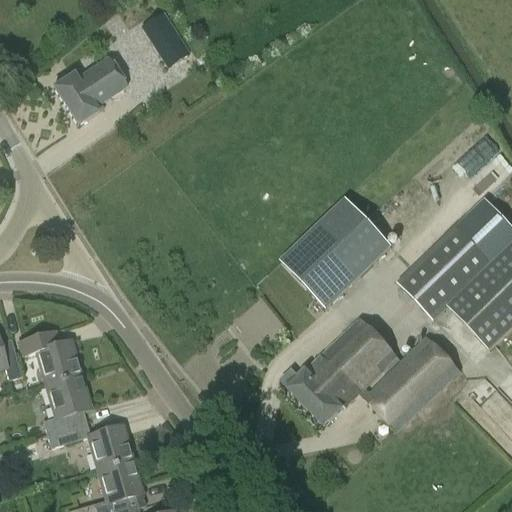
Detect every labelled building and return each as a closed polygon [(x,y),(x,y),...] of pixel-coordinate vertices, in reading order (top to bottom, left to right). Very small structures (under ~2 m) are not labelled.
[(189,59),(184,51),(163,19),(144,31),(170,71),(174,68),(189,59)] [(102,113),(100,109),(126,92),(106,62),(76,82),(73,77),(51,91),(76,129),(76,130),(77,129),(102,113)] [(489,138),(444,175),(455,189),(500,152),(489,138)] [(479,182),(489,193),(511,173),(511,168),(505,160),(479,182)] [(393,250),(347,199),(281,263),(328,313),(393,250)] [(454,229),(396,286),(433,325),(448,312),(490,355),(511,332),(511,231),(484,202),(454,229)] [(364,391),(396,361),(358,322),(298,381),(291,373),(280,384),(287,391),(286,393),(323,431),(358,397),(362,401),(396,437),(460,374),(425,340),(368,395),(364,391)] [(60,347),(56,335),(18,346),(22,360),(34,357),(44,391),(81,381),(70,344),(68,345),(60,347)] [(0,373),(4,372),(8,385),(21,381),(10,343),(0,346),(0,373)] [(45,439),(85,427),(82,415),(90,413),(81,381),(44,391),(53,422),(41,425),(45,439)] [(45,439),(49,453),(86,442),(95,475),(132,463),(122,429),(89,439),(85,427),(45,439)] [(137,511),(134,500),(142,498),(132,463),(95,475),(104,505),(81,511),(137,511)]
